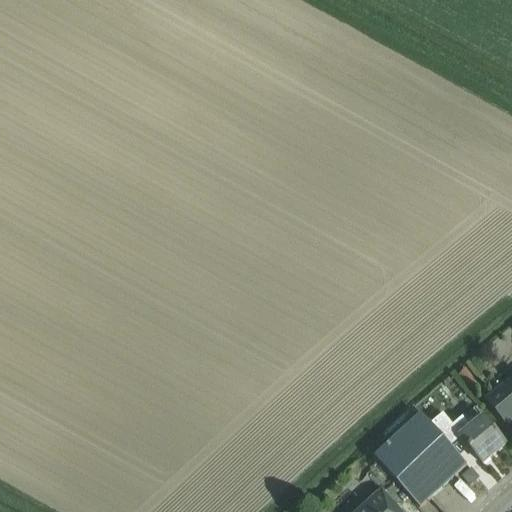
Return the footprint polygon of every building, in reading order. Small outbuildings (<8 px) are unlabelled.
[(511,422),(511,377),(487,399),(509,425),(511,422)] [(506,447),(475,409),(453,427),(444,416),(431,427),(447,444),(457,435),(483,466),(506,447)] [(420,509),(467,466),(447,444),(431,427),(423,418),(393,445),(376,461),(379,465),(417,506),(420,509)] [(470,486),(479,479),(471,470),(462,478),(470,486)] [(399,511),(383,494),(363,511),(399,511)]
